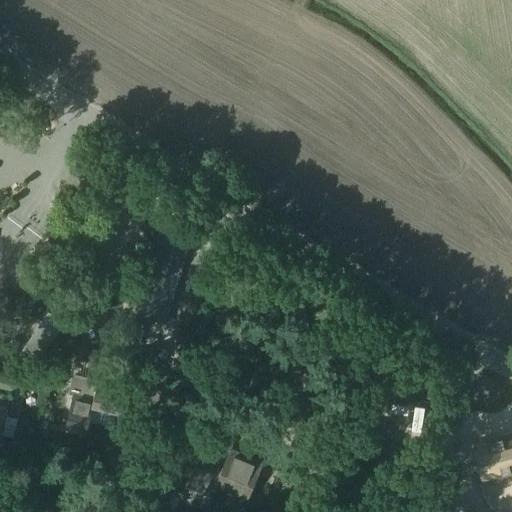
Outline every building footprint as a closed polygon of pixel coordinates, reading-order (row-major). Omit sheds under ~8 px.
[(62,224),(47,240),(61,252),(72,239),(67,234),(70,231),(62,224)] [(191,303),(195,292),(198,279),(187,276),(183,288),(180,299),(177,310),(188,314),(191,303)] [(153,332),(157,314),(147,311),(137,309),(132,327),(142,330),(153,332)] [(49,344),(57,333),(58,331),(64,322),(48,312),(40,324),(31,337),(23,350),(28,354),(25,359),(35,366),(42,355),(49,344)] [(153,368),(172,374),(187,319),(167,314),(153,368)] [(144,367),(147,357),(136,354),(125,352),(123,362),(134,365),(144,367)] [(93,406),(99,376),(68,370),(59,419),(64,420),(62,428),(86,433),(91,405),(93,406)] [(100,371),(99,376),(93,406),(122,411),(128,377),(100,371)] [(1,396),(24,401),(27,389),(4,384),(1,396)] [(187,412),(192,396),(181,393),(171,390),(168,400),(166,406),(177,409),(187,412)] [(44,434),(46,426),(38,423),(35,431),(44,434)] [(334,453),(335,435),(324,434),(314,434),(312,451),(323,452),(334,453)] [(43,446),(45,438),(37,436),(35,443),(43,446)] [(487,443),(475,447),(483,477),(500,473),(501,475),(502,474),(502,472),(509,470),(509,472),(511,472),(510,470),(511,469),(511,436),(502,439),(501,437),(500,438),(501,440),(489,443),(488,441),(487,441),(487,443)] [(20,456),(23,444),(12,441),(9,453),(20,456)] [(263,463),(252,458),(232,449),(222,472),(218,484),(248,497),(263,463)] [(209,506),(218,484),(222,472),(189,457),(174,491),(209,506)] [(142,479),(146,465),(136,461),(131,476),(142,479)] [(321,493),(322,481),(310,480),(308,492),(321,493)]
